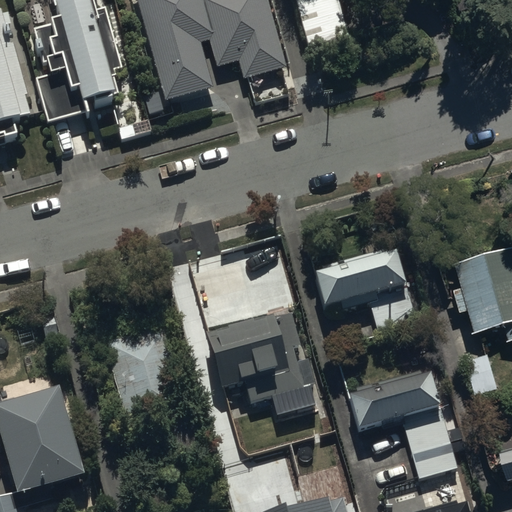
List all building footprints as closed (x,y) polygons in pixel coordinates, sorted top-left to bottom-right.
[(209,48),(217,76),(238,70),(243,87),(286,76),(265,0),(216,0),(206,3),(205,0),(133,0),(164,111),(215,97),(201,51),(209,48)] [(507,6),(505,0),(463,0),(468,17),(507,6)] [(335,2),(298,12),(310,60),(348,51),(335,2)] [(84,118),(115,110),(108,83),(121,80),(105,19),(95,22),(93,18),(89,19),(88,13),(58,21),(62,35),(33,43),(45,87),(37,90),(49,135),(86,125),(84,118)] [(6,18),(0,19),(0,151),(4,150),(5,153),(17,150),(14,139),(22,137),(19,128),(32,124),(5,34),(10,33),(6,18)] [(511,248),(455,266),(462,289),(456,291),(463,314),(471,312),(478,334),(505,325),(510,342),(511,341),(511,248)] [(397,251),(315,273),(324,308),(367,296),(378,338),(417,327),(397,251)] [(271,313),(206,331),(223,391),(244,385),(249,405),(272,399),(276,416),(315,405),(309,385),(315,384),(308,359),(296,362),(292,347),(299,345),(291,316),(274,321),(271,313)] [(165,321),(104,339),(130,423),(191,405),(165,321)] [(500,384),(489,350),(466,357),(477,391),(500,384)] [(359,423),(440,400),(430,367),(349,390),(359,423)] [(57,391),(0,406),(0,446),(14,495),(20,493),(81,476),(57,391)] [(443,414),(404,424),(418,477),(457,466),(443,414)] [(255,487),(240,432),(212,440),(228,495),(255,487)] [(511,472),(511,471),(511,441),(503,444),(511,472)] [(0,511),(25,511),(20,493),(14,495),(0,498),(0,511)] [(470,511),(466,497),(410,511),(470,511)] [(342,511),(340,501),(300,511),(342,511)]
